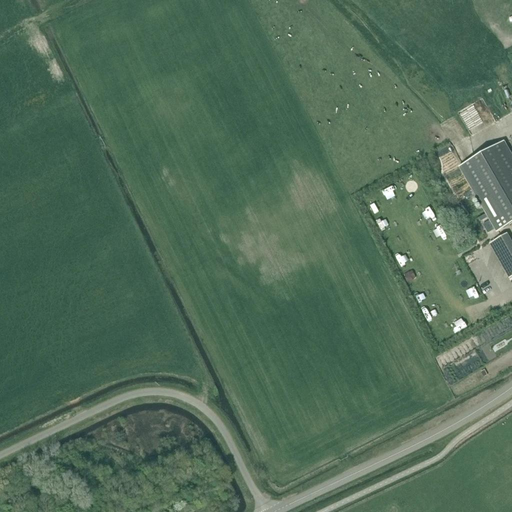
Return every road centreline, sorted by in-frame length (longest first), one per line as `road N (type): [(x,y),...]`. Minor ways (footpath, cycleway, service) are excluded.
road 1 (unclassified): [(0,455),(125,396),(175,394),(221,427),(266,511)]
road 2 (tertiary): [(274,511),(511,387)]
